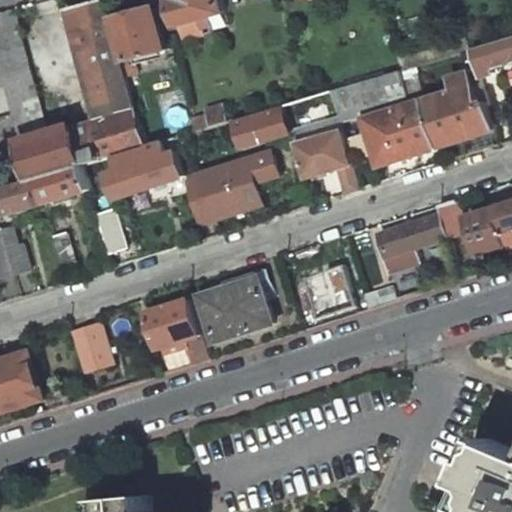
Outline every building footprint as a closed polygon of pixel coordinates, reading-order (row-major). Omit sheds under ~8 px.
[(92,0),(67,7),(74,33),(112,22),(105,0),(92,0)] [(224,0),(180,0),(174,2),(173,0),(171,0),(160,3),(168,29),(180,26),(182,25),(181,23),(200,17),(201,20),(212,16),(228,11),(224,0)] [(138,7),(114,14),(128,60),(169,48),(157,8),(140,13),(138,7)] [(0,16),(0,57),(3,67),(12,106),(39,98),(19,11),(0,16)] [(182,25),(180,26),(185,40),(204,34),(202,27),(214,24),(212,16),(201,20),(200,17),(181,23),(182,25)] [(139,111),(137,111),(112,22),(74,33),(100,123),(51,137),(39,98),(12,106),(15,115),(23,143),(33,179),(39,178),(86,165),(149,146),(139,111)] [(511,38),(476,49),(481,69),(484,79),(498,75),(497,73),(496,70),(511,65),(511,38)] [(465,53),(472,51),(468,39),(420,53),(418,48),(397,54),(402,71),(418,67),(465,53)] [(481,69),(476,49),(472,51),(465,53),(471,72),(481,69)] [(402,71),(411,100),(427,95),(418,67),(402,71)] [(343,120),(411,100),(402,71),(335,91),(342,116),(343,120)] [(454,78),(458,91),(474,86),(470,73),(454,78)] [(480,105),(474,86),(458,91),(427,101),(442,148),(499,130),(490,102),(480,105)] [(427,101),(370,119),(384,166),(442,148),(427,101)] [(231,122),(226,105),(207,111),(209,116),(194,121),(197,131),(231,122)] [(259,119),(265,139),(295,130),(287,105),(257,114),(259,119)] [(15,115),(0,119),(0,150),(23,143),(15,115)] [(309,177),(341,167),(349,193),(364,189),(343,120),(342,116),(295,130),(309,177)] [(251,143),(265,139),(259,119),(245,124),(251,143)] [(92,187),(136,174),(142,192),(157,187),(161,200),(190,191),(187,182),(191,181),(178,137),(149,146),(86,165),(92,187)] [(191,181),(187,182),(190,191),(201,226),(267,204),(259,182),(282,175),(275,154),(191,181)] [(75,196),(93,191),(92,187),(86,165),(39,178),(46,204),(61,200),(62,204),(76,200),(75,196)] [(0,217),(46,204),(39,178),(33,179),(0,188),(0,217)] [(452,238),(470,233),(460,200),(442,205),(445,215),(452,238)] [(511,204),(471,217),(483,254),(511,245),(511,247),(511,204)] [(130,247),(119,210),(100,216),(111,253),(130,247)] [(383,234),(395,271),(423,263),(419,248),(452,238),(445,215),(383,234)] [(6,238),(17,274),(34,270),(26,244),(21,246),(16,227),(4,231),(6,238)] [(78,265),(69,234),(56,238),(66,269),(78,265)] [(0,279),(17,274),(6,238),(0,239),(0,279)] [(299,300),(311,296),(319,320),(361,307),(359,299),(348,265),(306,278),(294,282),(299,300)] [(205,296),(220,341),(277,323),(264,281),(228,292),(227,290),(205,296)] [(397,287),(359,299),(361,307),(363,312),(401,300),(397,287)] [(199,300),(157,313),(169,350),(189,344),(211,337),(199,300)] [(75,334),(87,374),(118,363),(105,324),(75,334)] [(211,337),(189,344),(196,366),(218,360),(211,337)] [(37,352),(16,358),(19,367),(40,361),(37,352)] [(0,363),(0,414),(1,417),(52,400),(40,361),(19,367),(16,358),(0,363)] [(511,511),(511,451),(495,444),(486,464),(479,461),(469,484),(477,488),(469,509),(475,511),(511,511)] [(153,511),(152,494),(88,499),(88,511),(153,511)]
